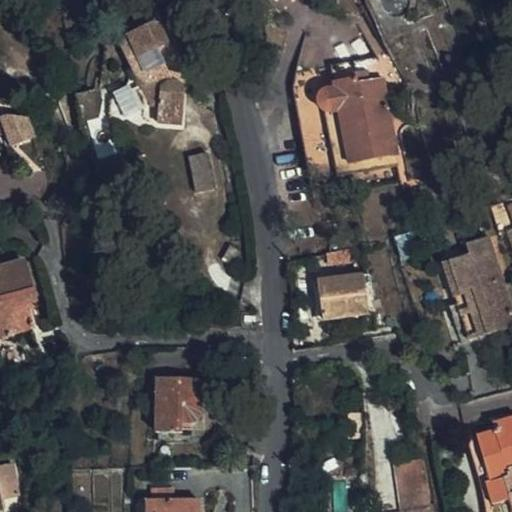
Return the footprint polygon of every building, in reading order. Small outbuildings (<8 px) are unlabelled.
[(180,79),(151,19),(114,36),(145,102),(151,105),(151,118),(175,121),(179,89),(175,82),(180,79)] [(379,56),(295,71),(292,87),(309,182),(401,165),(379,56)] [(0,98),(0,127),(18,119),(11,103),(0,98)] [(208,187),(201,152),(181,156),(188,191),(208,187)] [(511,324),(511,298),(491,234),(459,245),(463,255),(448,260),(474,338),(511,324)] [(32,298),(20,258),(0,263),(0,327),(2,333),(29,325),(23,302),(32,298)] [(367,311),(358,271),(316,280),(324,320),(367,311)] [(201,417),(201,378),(158,378),(156,432),(184,433),(184,421),(197,422),(201,417)] [(511,413),(474,426),(491,480),(487,482),(495,508),(510,504),(511,509),(511,413)] [(65,431),(59,414),(51,416),(56,433),(65,431)] [(0,511),(8,511),(6,498),(27,494),(21,463),(3,466),(3,476),(0,476),(0,511)] [(197,511),(197,500),(158,504),(158,511),(197,511)]
